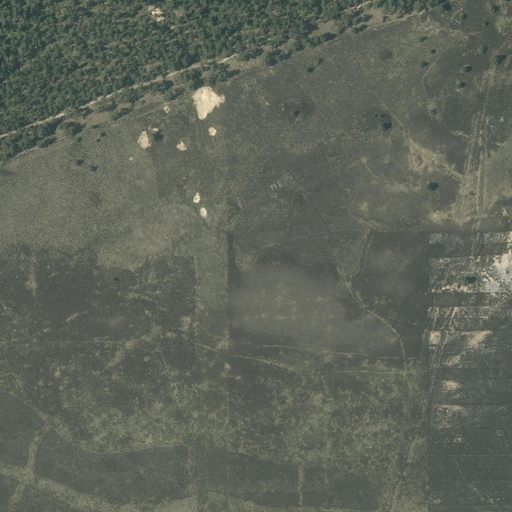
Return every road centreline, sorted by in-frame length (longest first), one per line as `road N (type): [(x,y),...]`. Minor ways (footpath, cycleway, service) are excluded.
road 1 (track): [(370,0),(209,67),(112,93),(0,137)]
road 2 (track): [(0,82),(105,0)]
